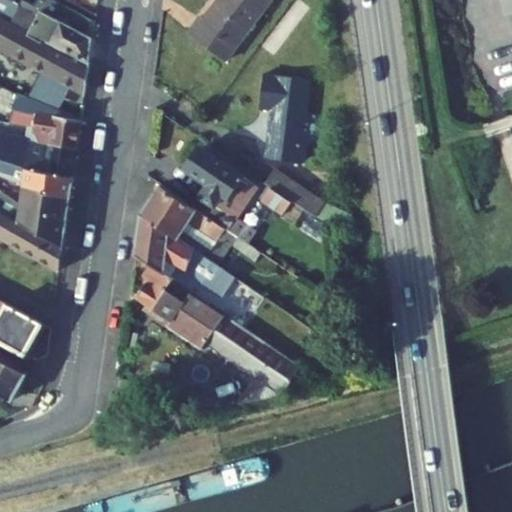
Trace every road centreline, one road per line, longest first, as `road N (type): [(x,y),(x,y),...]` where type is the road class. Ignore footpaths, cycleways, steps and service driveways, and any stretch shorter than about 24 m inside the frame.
road 1 (secondary): [(375,0),(450,511)]
road 2 (residential): [(0,442),(65,418),(86,385),(139,0)]
